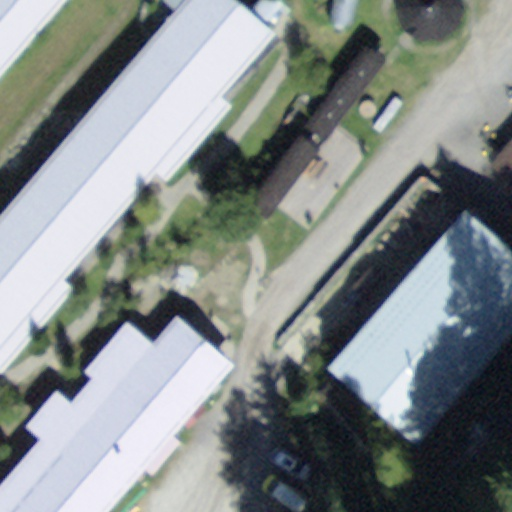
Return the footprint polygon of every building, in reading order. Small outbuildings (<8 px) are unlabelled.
[(0,0),(0,69),(58,0),(0,0)] [(0,333),(270,25),(241,0),(179,0),(0,205),(0,333)] [(357,146),(312,114),(259,186),(303,219),(357,146)] [(511,140),(492,164),(511,181),(511,140)] [(511,336),(511,255),(463,214),(326,373),(415,449),(511,336)] [(0,511),(97,511),(230,355),(152,290),(0,469),(0,511)]
